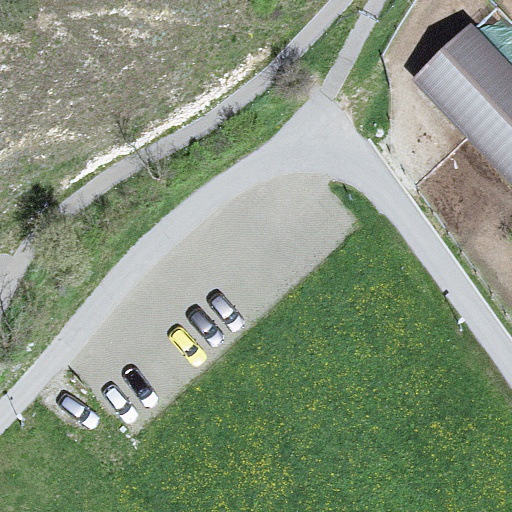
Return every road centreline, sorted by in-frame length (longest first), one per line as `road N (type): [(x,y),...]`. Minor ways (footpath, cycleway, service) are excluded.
road 1 (track): [(329,0),(180,140),(0,269)]
road 2 (track): [(304,156),(374,0)]
